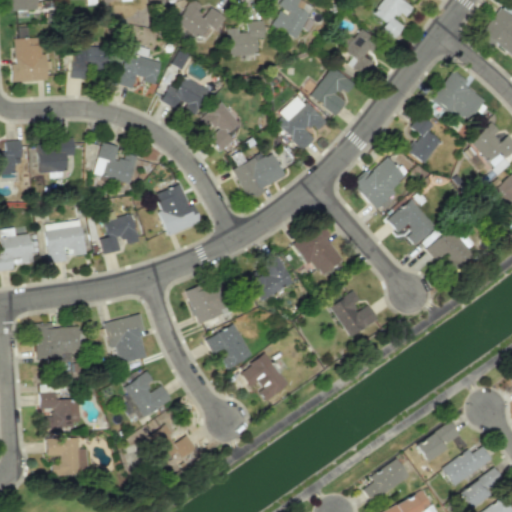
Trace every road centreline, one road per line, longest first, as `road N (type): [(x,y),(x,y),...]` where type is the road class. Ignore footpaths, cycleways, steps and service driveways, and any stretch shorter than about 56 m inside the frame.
road 1 (residential): [(467,0),(345,155),(265,223),(151,278),(0,305)]
road 2 (residential): [(0,105),(14,113),(86,110),(147,129),(190,164),(237,240)]
road 3 (residential): [(0,473),(11,450),(3,305)]
road 4 (residential): [(151,278),(178,354),(227,422)]
road 5 (residential): [(315,184),(410,294)]
